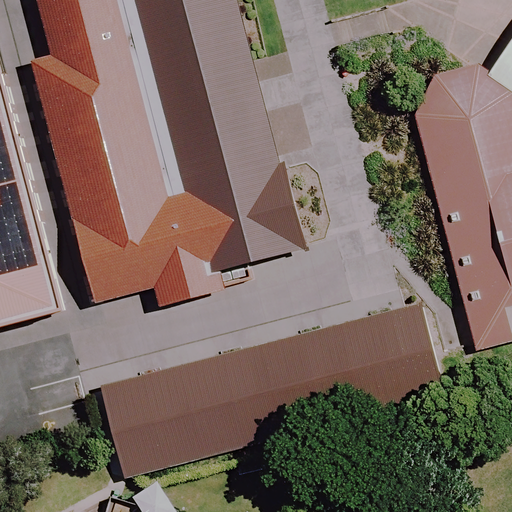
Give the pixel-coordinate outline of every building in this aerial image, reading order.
[(52,0),(65,52),(46,57),(107,301),(169,286),(174,306),(239,290),(233,269),(316,249),(253,0),(52,0)] [(0,325),(71,307),(3,54),(0,54),(0,325)] [(511,62),(501,79),(511,86),(511,62)] [(488,71),(441,82),(423,120),(488,349),(511,343),(511,86),(501,79),(488,71)] [(430,281),(110,373),(138,470),(458,378),(430,281)]
